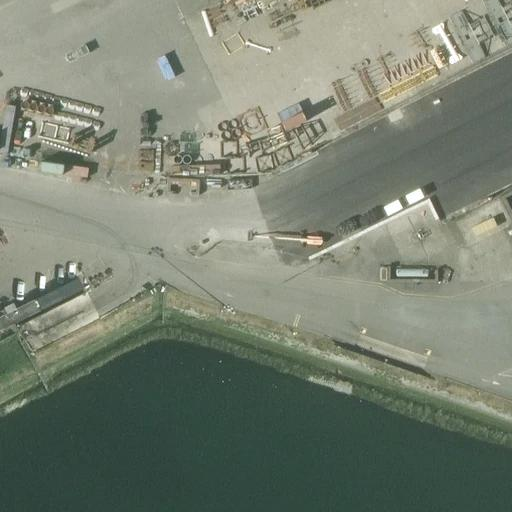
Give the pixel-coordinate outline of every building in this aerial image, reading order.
[(456,220),(467,244),(511,225),(501,200),(456,220)] [(354,228),(316,244),(321,255),(358,239),(354,228)] [(365,240),(354,245),(364,268),(375,263),(365,240)] [(350,246),(322,259),(327,270),(354,257),(350,246)] [(0,317),(0,330),(48,308),(43,297),(0,317)]
